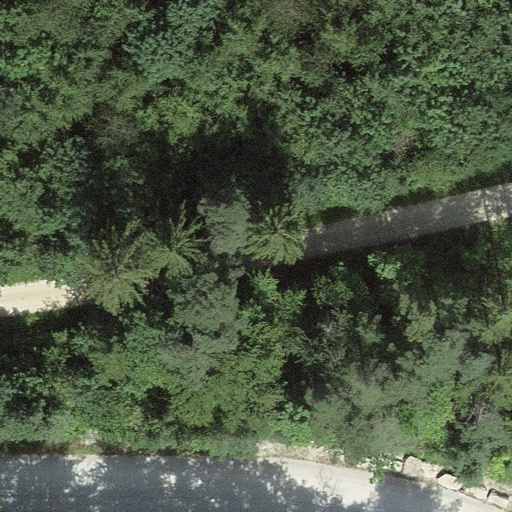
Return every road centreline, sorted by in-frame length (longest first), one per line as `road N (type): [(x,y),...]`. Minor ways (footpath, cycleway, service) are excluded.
road 1 (track): [(0,301),(511,212)]
road 2 (track): [(0,487),(280,489),(397,511)]
